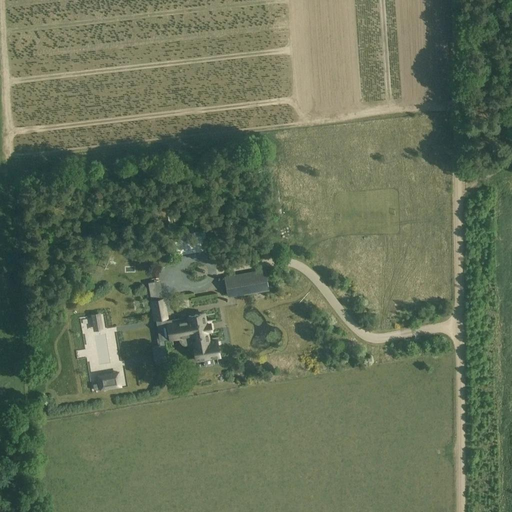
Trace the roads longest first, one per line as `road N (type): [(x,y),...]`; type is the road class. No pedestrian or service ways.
road 1 (unknown): [(458,326),(366,333),(308,267),(280,257),(128,292)]
road 2 (track): [(460,511),(456,191)]
road 3 (track): [(456,191),(454,0)]
